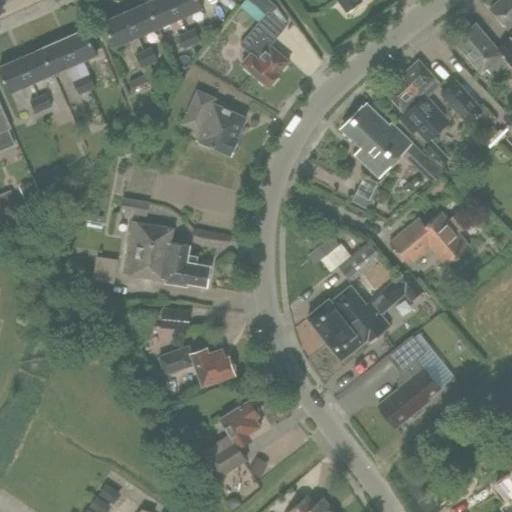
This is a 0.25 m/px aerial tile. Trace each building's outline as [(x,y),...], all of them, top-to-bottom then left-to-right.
[(149,0),(147,1),(158,26),(180,17),(172,0),(149,0)] [(172,0),(180,17),(202,7),(198,0),(172,0)] [(244,0),(244,1),(240,5),(253,17),(259,21),(268,10),(271,13),(283,23),(287,21),(278,6),(270,0),(244,0)] [(338,0),(346,11),(349,9),(353,9),(358,5),(359,1),(360,0),(338,0)] [(511,0),(498,0),(490,7),(507,28),(511,23),(511,0)] [(143,51),(151,47),(145,32),(158,26),(147,1),(126,10),(136,36),(141,46),(143,51)] [(104,20),(115,45),(126,40),(131,51),(141,46),(136,36),(126,10),(104,20)] [(268,86),(280,72),(279,72),(282,68),(288,61),(288,60),(270,44),(275,38),(276,36),(280,32),(286,25),(283,23),(271,13),(268,10),(259,21),(259,22),(257,24),(248,35),(246,37),(240,44),(244,47),(250,53),(241,63),(268,86)] [(511,40),(509,37),(497,48),(475,23),(454,41),(481,72),(486,68),(492,76),(508,62),(511,65),(511,40)] [(81,78),(89,74),(82,60),(97,53),(86,28),(64,38),(75,63),(81,78)] [(194,28),(186,32),(192,44),(200,40),(194,28)] [(192,44),(186,32),(178,35),(183,47),(192,44)] [(53,72),(75,63),(64,38),(42,47),(53,72)] [(37,97),(46,93),(39,78),(53,72),(42,47),(20,57),(31,82),(37,97)] [(143,51),(148,63),(156,59),(151,47),(143,51)] [(140,66),(148,63),(143,51),(135,54),(140,66)] [(31,82),(20,57),(0,65),(0,70),(9,91),(31,82)] [(425,143),(450,120),(428,95),(441,83),(418,59),(384,91),(405,113),(398,119),(411,133),(413,130),(425,143)] [(144,73),(128,80),(133,93),(150,86),(144,73)] [(81,78),(86,90),(94,86),(89,74),(81,78)] [(78,93),(86,90),(81,78),(73,81),(78,93)] [(467,123),(482,109),(456,79),(440,93),(467,123)] [(37,97),(43,109),(51,105),(46,93),(37,97)] [(231,154),(232,151),(233,151),(235,151),(237,149),(238,147),(239,145),(239,142),(238,141),(237,140),(238,137),(237,136),(246,117),(195,94),(180,127),(198,135),(196,138),(231,154)] [(35,112),(43,109),(37,97),(29,100),(35,112)] [(388,124),(366,102),(341,128),(360,146),(354,154),(379,177),(400,153),(418,169),(429,157),(411,141),(391,122),(388,124)] [(1,104),(0,104),(0,151),(15,145),(8,129),(12,128),(1,104)] [(366,174),(354,200),(370,207),(382,182),(366,174)] [(25,200),(40,193),(33,178),(18,185),(25,200)] [(0,194),(0,198),(5,209),(17,204),(11,190),(0,194)] [(119,211),(146,216),(149,201),(122,197),(119,211)] [(425,224),(419,217),(389,242),(408,265),(431,246),(446,265),(469,245),(458,232),(467,225),(456,212),(447,219),(440,211),(425,224)] [(173,227),(132,220),(124,273),(165,280),(165,281),(188,285),(188,282),(206,285),(210,265),(195,263),(197,256),(188,254),(189,244),(171,241),(173,227)] [(314,264),(340,244),(332,234),(306,254),(314,264)] [(368,241),(339,265),(351,280),(381,257),(368,241)] [(96,256),(96,258),(92,280),(114,283),(118,259),(96,256)] [(371,303),(326,340),(341,358),(367,337),(370,341),(390,326),(382,316),(405,297),(410,303),(425,291),(410,272),(371,303)] [(307,316),(326,340),(371,303),(369,301),(366,304),(350,285),(331,301),(329,298),(307,316)] [(190,310),(163,308),(161,328),(188,331),(190,310)] [(399,370),(397,389),(377,404),(395,427),(409,416),(414,416),(422,410),(422,406),(430,399),(428,397),(440,387),(417,358),(425,352),(412,334),(386,355),(399,370)] [(234,370),(234,369),(234,366),(234,364),(233,361),(231,359),(229,358),(228,356),(225,357),(222,348),(208,353),(206,347),(191,352),(188,344),(158,355),(164,373),(194,362),(202,384),(234,373),(233,371),(234,370)] [(249,399),(219,417),(229,433),(200,450),(216,476),(244,459),(237,447),(251,438),(248,433),(260,426),(255,417),(259,415),(257,413),(258,412),(258,410),(258,408),(257,405),(255,403),(253,402),(252,402),(250,402),(249,399)] [(262,477),(269,464),(257,457),(250,471),(262,477)] [(511,465),(495,479),(511,500),(511,465)] [(333,511),(322,498),(314,505),(306,496),(288,511),(333,511)] [(242,504),(238,499),(232,498),(227,501),(233,510),(242,504)]
